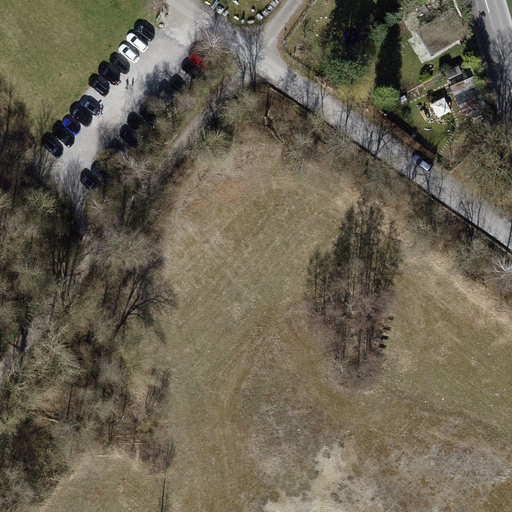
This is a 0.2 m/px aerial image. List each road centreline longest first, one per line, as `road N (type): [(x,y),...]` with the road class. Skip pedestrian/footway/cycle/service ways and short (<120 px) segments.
road 1 (track): [(0,376),(254,54)]
road 2 (track): [(0,130),(83,234),(91,259)]
